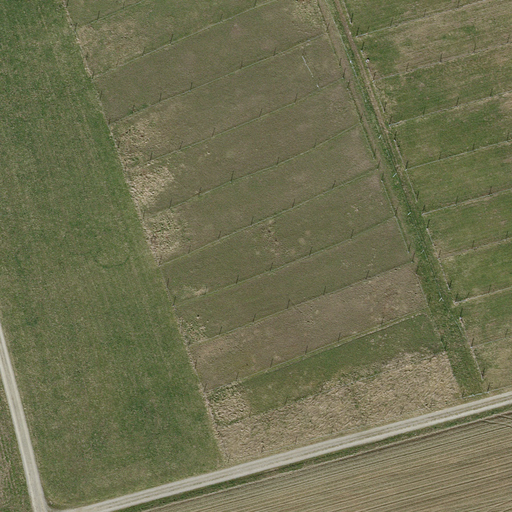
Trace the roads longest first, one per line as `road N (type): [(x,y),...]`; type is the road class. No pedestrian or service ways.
road 1 (track): [(87,511),(511,402)]
road 2 (track): [(0,349),(43,511)]
